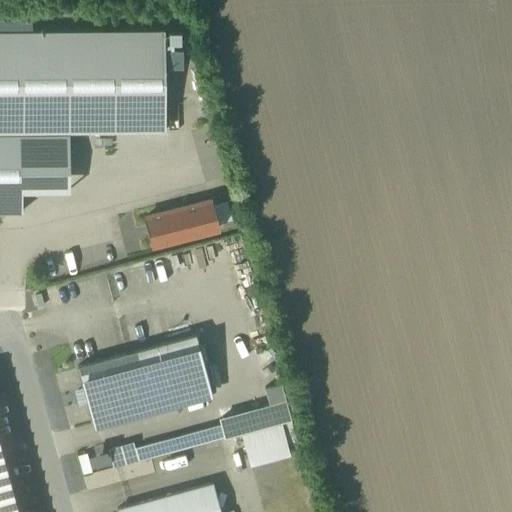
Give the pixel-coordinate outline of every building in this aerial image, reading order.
[(68,131),(164,131),(163,31),(0,31),(0,212),(21,212),(21,192),(68,191),(68,131)] [(143,217),(151,249),(219,231),(212,199),(143,217)] [(126,353),(76,366),(94,428),(98,427),(212,396),(194,334),(126,353)] [(285,418),(280,401),(221,418),(226,435),(285,418)] [(219,421),(138,444),(141,456),(222,433),(219,421)] [(244,436),(251,462),(294,450),(286,424),(244,436)] [(137,440),(112,447),(116,463),(141,456),(138,444),(137,440)] [(0,511),(16,511),(0,448),(0,511)] [(126,505),(116,507),(117,511),(222,511),(215,482),(126,505)]
